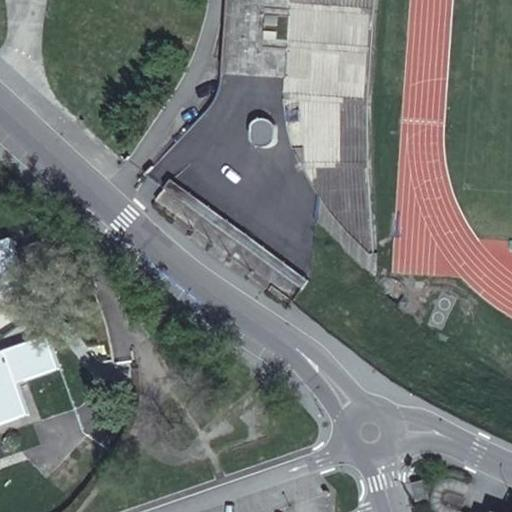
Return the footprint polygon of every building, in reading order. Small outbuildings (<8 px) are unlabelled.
[(295,0),(230,0),(226,75),(291,78),(295,0)] [(295,0),(291,78),(290,142),(312,184),(343,225),(381,260),(375,167),(371,103),(378,0),(295,0)] [(165,198),(242,248),(249,239),(172,188),(165,198)] [(0,423),(30,414),(19,383),(62,369),(50,335),(0,352),(0,292),(28,283),(13,238),(0,242),(0,423)] [(242,248),(307,290),(303,274),(249,239),(242,248)] [(423,476),(413,479),(418,497),(428,495),(423,476)]
